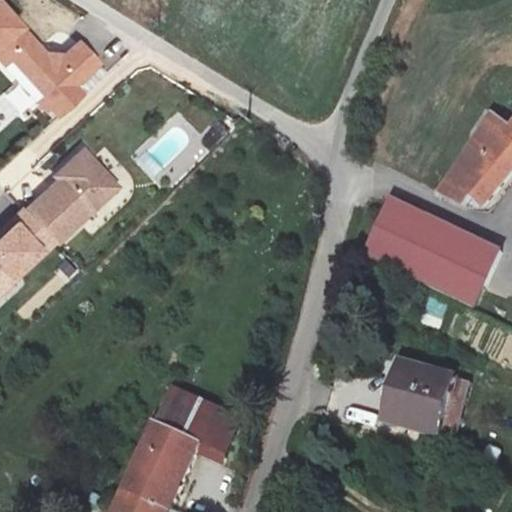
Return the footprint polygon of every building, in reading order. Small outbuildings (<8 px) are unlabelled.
[(0,5),(0,53),(49,109),(71,89),(96,67),(77,46),(58,63),(53,59),(43,52),(37,48),(0,5)] [(46,47),(43,52),(53,59),(57,54),(46,47)] [(0,53),(0,63),(44,113),(49,109),(0,53)] [(71,89),(49,109),(58,120),(80,100),(71,89)] [(3,95),(0,97),(0,133),(2,135),(23,116),(3,95)] [(511,118),(500,112),(438,193),(466,202),(474,195),(490,204),(511,176),(511,118)] [(0,284),(49,240),(51,242),(112,186),(86,158),(64,177),(68,180),(61,186),(58,182),(25,213),(22,211),(0,230),(0,284)] [(58,182),(61,186),(68,180),(64,177),(58,182)] [(393,205),(368,259),(479,310),(504,255),(393,205)] [(446,444),(461,387),(408,374),(393,431),(446,444)] [(166,424),(236,455),(246,433),(178,400),(166,424)] [(231,465),(236,455),(166,424),(124,511),(180,511),(208,454),(231,465)]
